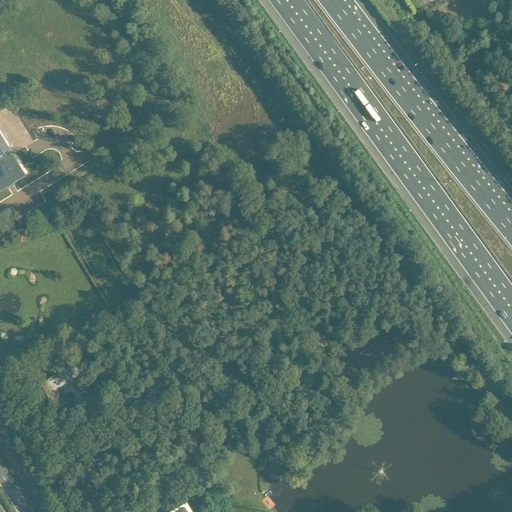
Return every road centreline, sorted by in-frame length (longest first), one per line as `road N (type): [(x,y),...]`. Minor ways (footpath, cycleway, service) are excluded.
road 1 (motorway): [(292,0),(511,300)]
road 2 (motorway): [(511,225),(332,0)]
